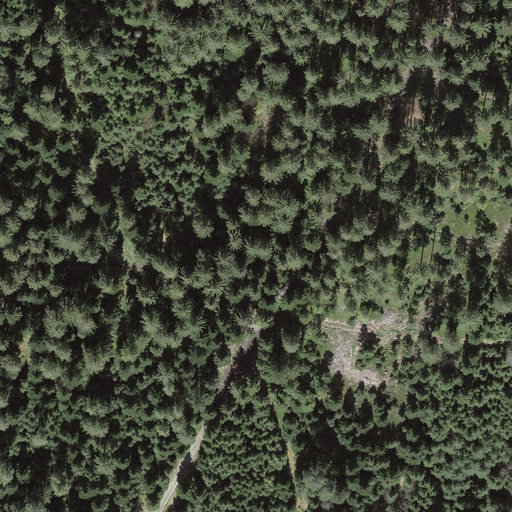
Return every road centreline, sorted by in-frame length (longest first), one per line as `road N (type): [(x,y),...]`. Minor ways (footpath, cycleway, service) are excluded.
road 1 (track): [(453,0),(157,511)]
road 2 (track): [(0,260),(200,289),(260,332)]
road 3 (track): [(255,347),(290,511)]
